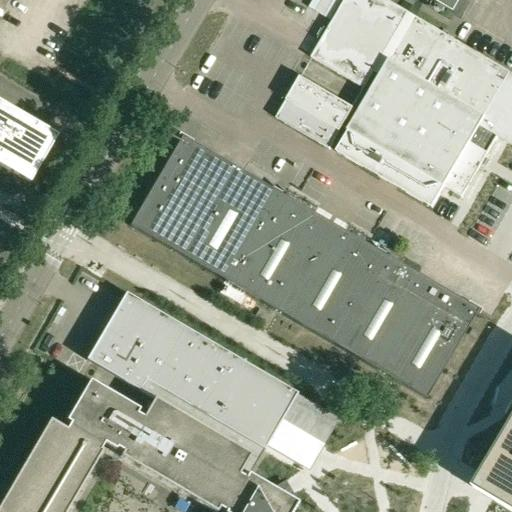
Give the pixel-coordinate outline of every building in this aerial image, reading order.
[(346,0),(312,58),(364,88),(377,66),(408,13),(384,0),(346,0)] [(464,0),(431,0),(456,14),(464,0)] [(377,66),(438,102),(479,126),(509,73),(408,13),(377,66)] [(438,102),(377,66),(364,88),(352,108),(342,127),(349,131),(402,162),(438,102)] [(479,126),(497,137),(511,145),(511,74),(509,73),(479,126)] [(277,119),(288,125),(330,149),(342,127),(352,108),(301,78),(277,119)] [(462,197),(497,137),(479,126),(438,102),(402,162),(444,186),(462,197)] [(0,167),(29,185),(57,137),(0,103),(0,167)] [(349,131),(337,150),(433,206),(444,186),(402,162),(349,131)] [(178,256),(230,166),(205,151),(192,144),(193,141),(192,141),(191,144),(181,138),(178,143),(175,141),(174,142),(177,144),(140,207),(140,208),(129,227),(178,256)] [(178,256),(226,284),(278,194),(230,166),(178,256)] [(329,224),(278,194),(226,284),(276,313),(329,224)] [(329,224),(276,313),(329,344),(381,254),(375,251),(377,248),(376,247),(374,250),(329,224)] [(428,281),(389,258),(390,255),(389,255),(387,258),(381,254),(329,344),(375,371),(428,281)] [(428,281),(375,371),(426,400),(437,381),(475,317),(478,319),(478,318),(475,316),(477,311),(468,305),(470,302),(469,302),(467,304),(428,281)] [(286,490),(282,483),(272,489),(250,477),(283,420),(323,444),(338,419),(297,395),(126,294),(86,361),(154,400),(143,419),(137,415),(139,412),(89,383),(66,423),(71,426),(67,432),(50,422),(0,506),(0,511),(292,511),(294,510),(297,504),(286,498),(289,496),(286,490)] [(475,488),(475,489),(476,489),(476,490),(493,500),(511,511),(511,427),(484,474),(482,477),(476,488),(475,488)]
